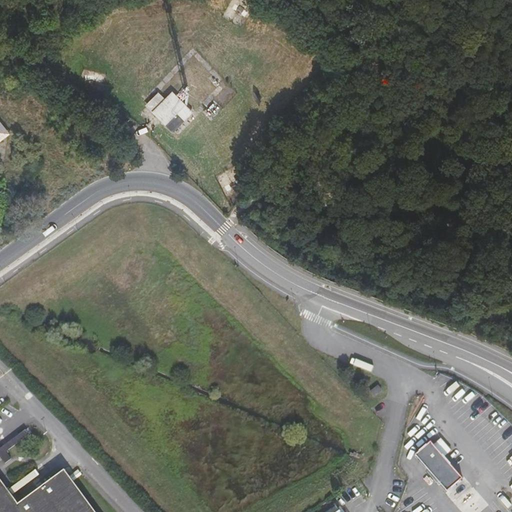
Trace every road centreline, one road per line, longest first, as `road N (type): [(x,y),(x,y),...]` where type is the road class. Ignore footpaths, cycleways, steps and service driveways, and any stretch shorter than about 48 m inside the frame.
road 1 (tertiary): [(332,299),(256,258),(176,188),(149,180),(120,180),(92,194),(0,262)]
road 2 (track): [(511,214),(486,219),(338,192),(329,156),(367,81),(367,9)]
road 3 (track): [(0,54),(42,70),(140,132),(200,204)]
